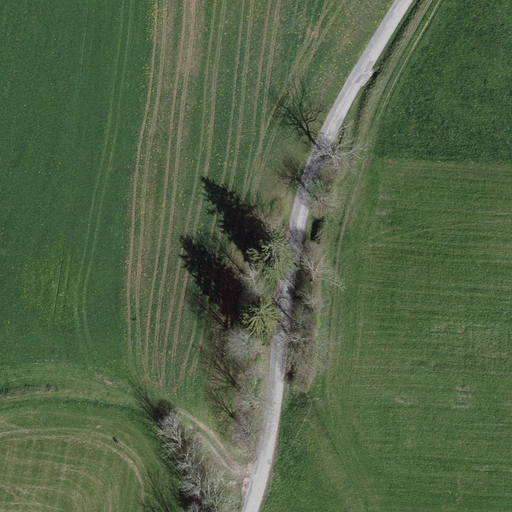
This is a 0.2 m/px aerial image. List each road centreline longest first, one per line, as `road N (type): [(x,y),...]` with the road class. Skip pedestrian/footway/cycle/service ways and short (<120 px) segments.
road 1 (unclassified): [(249,511),(266,456),(305,200),(336,118),(405,0)]
road 2 (track): [(182,511),(165,440),(171,427),(191,425),(257,485)]
